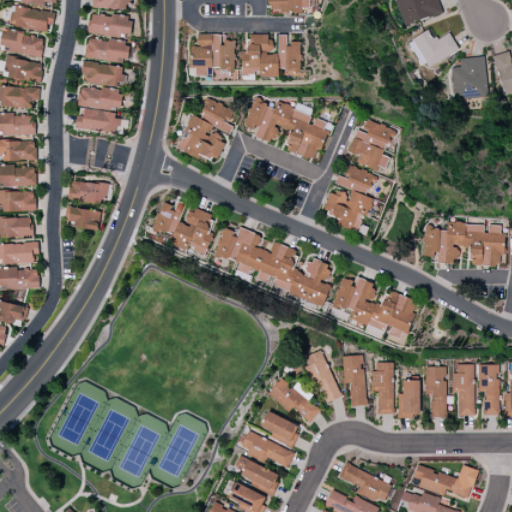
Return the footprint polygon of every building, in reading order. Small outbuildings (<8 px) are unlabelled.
[(128,0),(92,0),(92,8),(129,9),(128,0)] [(268,0),(268,13),(302,13),(302,8),(309,8),(308,0),(268,0)] [(394,0),(438,0),(442,12),(428,17),(428,16),(404,25),(394,0)] [(54,13),(13,6),(10,21),(17,22),(16,27),(45,32),(47,24),(52,25),(54,13)] [(87,33),(128,38),(131,17),(90,12),(87,33)] [(448,32),(458,48),(429,66),(426,61),(421,64),(408,43),(412,40),(411,39),(427,29),(433,38),(436,35),(438,39),(448,32)] [(0,50),(40,57),(44,38),(4,30),(0,50)] [(234,35),(197,34),(197,46),(192,46),(191,75),(207,75),(207,68),(233,69),(234,35)] [(241,74),(259,74),(259,77),(277,77),(277,70),(300,70),(300,42),(287,42),(287,35),(274,35),(247,34),(247,50),(241,50),(241,74)] [(84,57),(125,64),(129,44),(87,37),(84,57)] [(492,55),(508,50),(511,62),(511,90),(505,93),(498,71),(497,71),(492,55)] [(460,66),(459,58),(484,55),(488,95),(454,99),(451,67),(460,66)] [(39,83),(43,63),(7,57),(3,77),(39,83)] [(119,86),(121,66),(82,62),(81,73),(86,74),(85,83),(119,86)] [(38,88),(0,86),(0,106),(37,108),(38,88)] [(78,106),(120,108),(120,89),(79,87),(78,106)] [(312,160),(317,147),(321,149),(328,131),(323,129),(325,122),(312,117),(313,116),(275,102),(274,106),(253,98),(242,129),(275,142),(280,128),(290,131),(283,150),(312,160)] [(176,149),(197,158),(199,154),(215,161),(225,138),(210,131),(213,126),(229,133),(238,113),(207,99),(199,118),(192,115),(176,149)] [(79,108),(75,128),(116,135),(119,115),(79,108)] [(0,115),(0,135),(31,134),(31,114),(0,115)] [(347,152),(358,156),(356,162),(383,172),(388,157),(383,155),(393,129),(367,120),(362,132),(356,130),(347,152)] [(2,160),(34,161),(34,141),(0,140),(0,156),(2,157),(2,160)] [(0,185),(34,186),(34,166),(0,165),(0,185)] [(375,175),(348,165),(343,178),(337,175),(334,183),(351,190),(347,201),(343,200),(345,195),(330,190),(322,212),(337,218),(335,224),(356,232),(362,215),(366,217),(373,199),(367,197),(375,175)] [(106,183),(70,181),(69,200),(105,202),(106,183)] [(0,210),(35,210),(34,191),(0,191),(0,210)] [(152,228),(172,234),(169,242),(205,254),(212,233),(207,232),(213,215),(191,207),(185,223),(179,221),(185,204),(177,201),(175,206),(161,202),(152,228)] [(99,210),(69,208),(68,227),(98,229),(99,210)] [(0,217),(0,237),(32,236),(31,217),(0,217)] [(424,227),(423,256),(436,257),(435,263),(453,263),(454,257),(467,257),(467,265),(498,266),(499,254),(502,254),(503,226),(486,225),(486,224),(447,223),(447,228),(424,227)] [(213,255),(238,264),(236,270),(247,274),(249,268),(258,272),(256,278),(270,282),(268,287),(323,305),(329,285),(325,284),(331,266),(309,258),(304,274),(291,269),(297,250),(272,242),(268,252),(257,248),(261,235),(238,228),(237,232),(223,228),(213,255)] [(38,243),(0,243),(0,263),(33,262),(32,254),(38,254),(38,243)] [(0,289),(38,288),(38,268),(0,269),(0,289)] [(332,305),(352,311),(349,320),(386,331),(406,337),(417,301),(386,291),(381,306),(370,303),(375,284),(341,274),(332,305)] [(27,307),(0,300),(0,320),(13,324),(14,319),(24,321),(27,307)] [(304,357),(307,365),(309,365),(323,404),(339,398),(322,350),(304,357)] [(350,406),(365,405),(363,355),(342,356),(343,384),(349,383),(350,406)] [(377,391),(378,415),(394,414),(392,363),(375,363),(376,371),(371,371),(371,392),(377,391)] [(458,393),(458,416),(474,416),(473,364),(456,365),(456,373),(452,373),(452,393),(458,393)] [(498,365),(478,365),(478,392),(483,392),(484,415),(499,415),(498,365)] [(446,367),(425,367),(424,394),(431,394),(430,416),(445,417),(446,367)] [(290,409),(309,423),(321,407),(293,386),(292,388),(279,379),(267,395),(289,411),(290,409)] [(419,380),(402,381),(403,394),(397,394),(397,417),(419,416),(419,380)] [(261,427),(272,431),(269,438),(292,446),(300,425),(266,413),(261,427)] [(294,452),(247,432),(241,446),(248,449),(246,455),(264,463),(266,458),(287,468),(294,452)] [(252,480),(250,487),(272,495),(280,473),(245,461),(241,476),(252,480)] [(383,503),(391,484),(344,464),(338,477),(359,486),(356,492),(383,503)] [(417,488),(444,495),(445,491),(469,498),(477,470),(461,465),(457,478),(417,466),(413,478),(420,480),(417,488)] [(228,498),(239,503),(237,509),(244,511),(260,511),(267,496),(234,483),(228,498)] [(375,511),(378,507),(353,496),(351,499),(331,491),(324,506),(337,511),(375,511)] [(411,511),(458,511),(444,507),(447,500),(422,492),(420,497),(412,494),(407,510),(411,511)] [(234,511),(212,503),(208,511),(234,511)]
